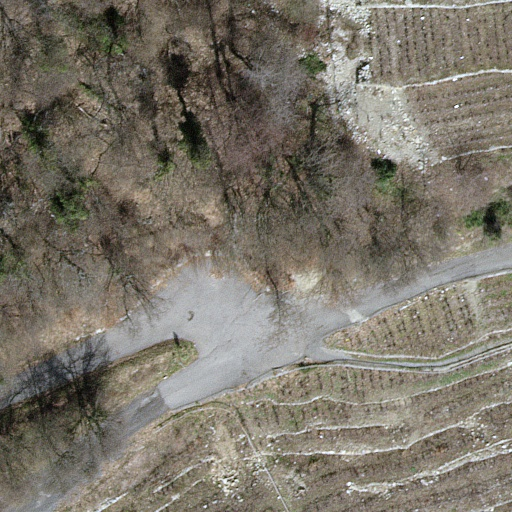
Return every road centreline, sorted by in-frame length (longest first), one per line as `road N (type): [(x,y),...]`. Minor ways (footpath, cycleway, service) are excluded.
road 1 (track): [(245,346),(385,290),(511,256)]
road 2 (track): [(0,397),(158,322),(212,322),(245,346)]
road 3 (track): [(33,511),(245,346)]
